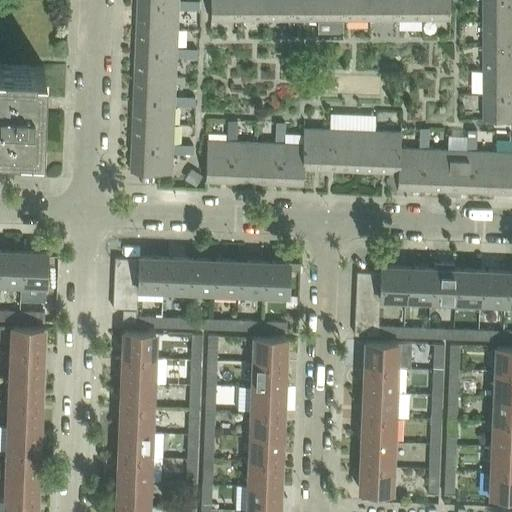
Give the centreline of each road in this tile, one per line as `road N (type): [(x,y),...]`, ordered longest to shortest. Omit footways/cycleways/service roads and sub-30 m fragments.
road 1 (residential): [(82,511),(94,214)]
road 2 (residential): [(316,511),(335,222)]
road 3 (residential): [(335,222),(94,214)]
road 4 (residential): [(94,214),(104,0)]
road 5 (residential): [(511,229),(335,222)]
